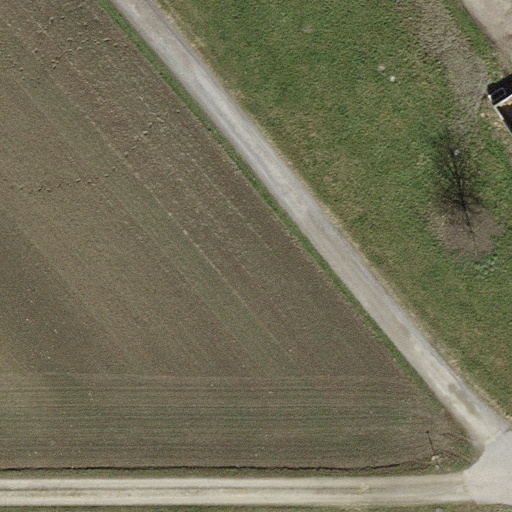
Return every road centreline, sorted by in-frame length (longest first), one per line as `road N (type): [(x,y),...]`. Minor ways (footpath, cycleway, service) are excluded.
road 1 (track): [(511,458),(131,0)]
road 2 (track): [(511,478),(470,489),(0,491)]
